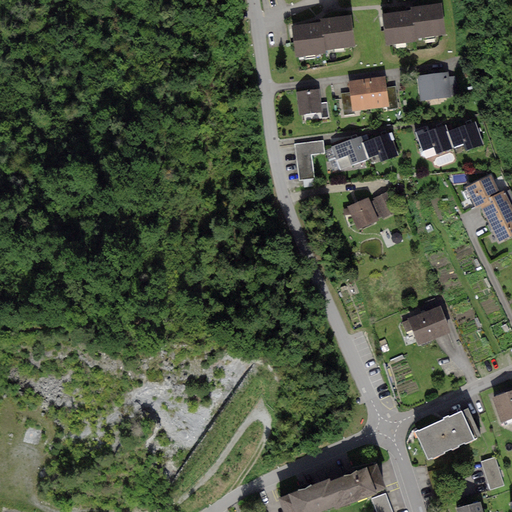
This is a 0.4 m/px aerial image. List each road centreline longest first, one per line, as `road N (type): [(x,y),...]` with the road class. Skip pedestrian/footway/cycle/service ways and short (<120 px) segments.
road 1 (residential): [(387,428),(278,175),(252,0)]
road 2 (track): [(150,511),(182,496),(257,404),(268,425),(239,493)]
road 3 (residential): [(213,511),(387,428)]
road 4 (residential): [(387,428),(511,370)]
